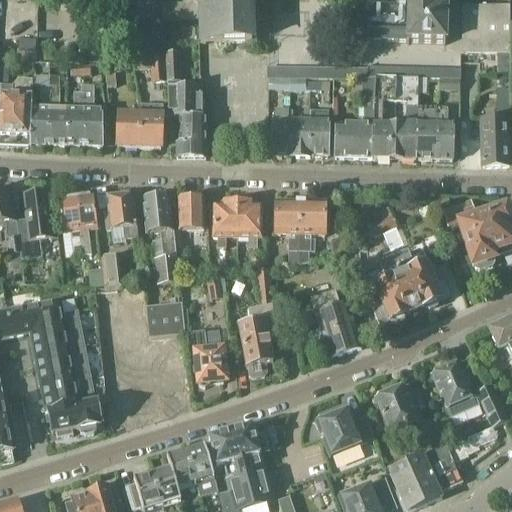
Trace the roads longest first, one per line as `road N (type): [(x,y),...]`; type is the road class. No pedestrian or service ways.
road 1 (residential): [(0,484),(306,392),(511,303)]
road 2 (residential): [(0,167),(511,185)]
